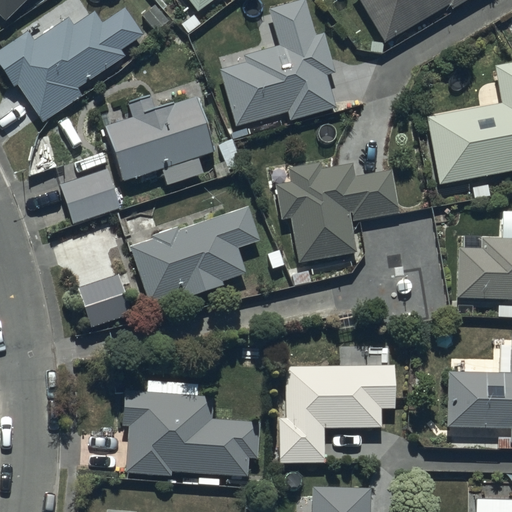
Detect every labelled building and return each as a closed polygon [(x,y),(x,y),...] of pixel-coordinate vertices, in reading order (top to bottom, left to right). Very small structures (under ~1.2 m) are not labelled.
[(245,59),(220,66),(235,122),(287,107),(289,115),(333,103),(324,72),(333,69),(322,30),(313,32),(303,0),(284,0),(267,5),(277,42),(243,52),(245,59)] [(360,0),(383,37),(445,0),(446,0),(449,5),(456,0),(360,0)] [(0,43),(0,64),(12,84),(17,81),(41,119),(82,93),(75,83),(125,52),(120,45),(141,31),(124,4),(102,18),(94,7),(72,21),(68,15),(35,35),(29,25),(0,43)] [(499,98),(424,113),(436,180),(511,166),(511,59),(493,63),(499,98)] [(197,91),(153,102),(149,90),(126,97),(131,113),(104,121),(122,176),(162,164),(167,180),(201,169),(196,153),(214,147),(197,91)] [(290,179),(275,181),(280,215),(290,214),(296,257),(352,249),(348,217),(396,209),(390,166),(352,172),(350,159),(319,164),(318,160),(288,165),(290,179)] [(105,164),(58,181),(72,220),(119,203),(105,164)] [(246,205),(129,240),(146,298),(182,288),(184,293),(220,282),(218,278),(244,270),(236,244),(256,238),(246,205)] [(480,242),(456,243),(455,292),(511,293),(511,234),(480,236),(480,242)] [(509,367),(445,367),(445,421),(507,421),(507,438),(511,437),(511,332),(509,332),(509,367)] [(392,362),(283,362),(284,414),(276,414),(277,457),(322,456),(321,423),(378,422),(378,405),(393,405),(392,362)] [(210,415),(211,392),(124,385),(122,420),(128,421),(125,469),(170,472),(170,466),(246,471),(247,454),(257,455),(260,418),(210,415)] [(367,511),(369,484),(309,482),(308,511),(367,511)]
